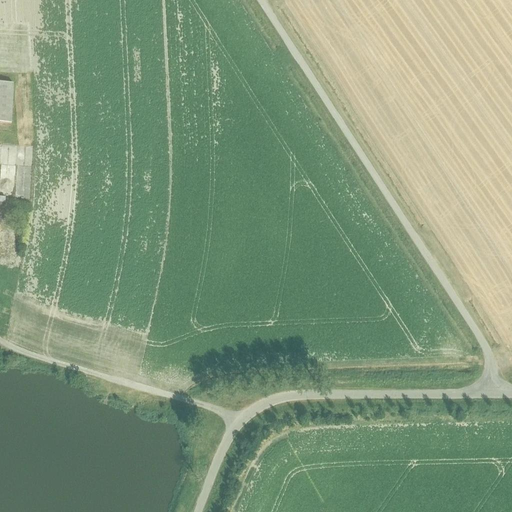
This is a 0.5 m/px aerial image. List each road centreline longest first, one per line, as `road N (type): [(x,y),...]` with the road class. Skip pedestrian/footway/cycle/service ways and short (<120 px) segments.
road 1 (unclassified): [(489,392),(485,347),(260,0)]
road 2 (unclassified): [(198,511),(232,430),(276,399),(489,392)]
